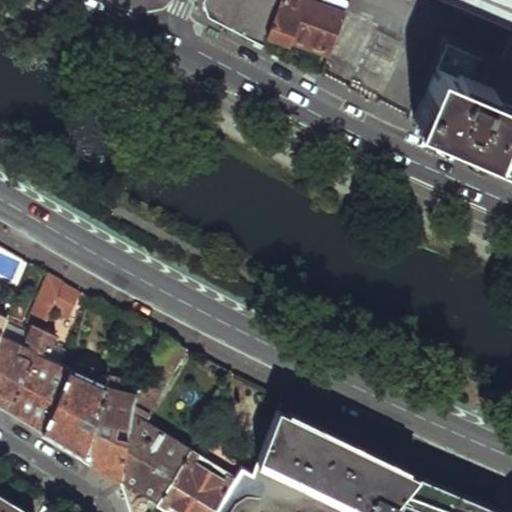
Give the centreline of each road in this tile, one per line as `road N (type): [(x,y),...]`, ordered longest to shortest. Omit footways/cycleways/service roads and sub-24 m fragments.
road 1 (primary): [(511,456),(306,366),(0,196)]
road 2 (primary): [(164,40),(511,204)]
road 3 (residential): [(105,511),(90,492),(0,436)]
